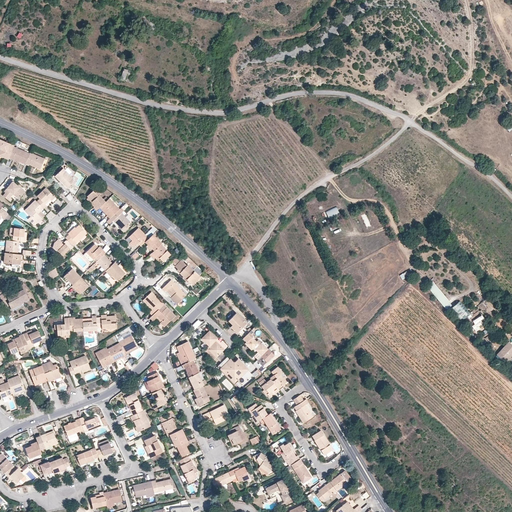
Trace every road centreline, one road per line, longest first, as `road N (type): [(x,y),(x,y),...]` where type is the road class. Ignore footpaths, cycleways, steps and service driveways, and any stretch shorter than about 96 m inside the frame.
road 1 (unclassified): [(0,58),(214,114),(327,91),(410,122)]
road 2 (tertiary): [(0,123),(129,194),(228,280)]
road 3 (residential): [(57,307),(40,269),(43,239),(68,211),(86,216),(135,268),(138,279),(121,304)]
road 4 (unclassified): [(243,272),(293,203),(410,122)]
road 5 (residential): [(0,485),(18,497),(130,472),(100,396)]
road 6 (residential): [(307,380),(279,403),(293,428),(319,466),(349,450)]
road 7 (residential): [(158,349),(207,452),(218,459)]
road 8 (unclassified): [(410,122),(511,197)]
